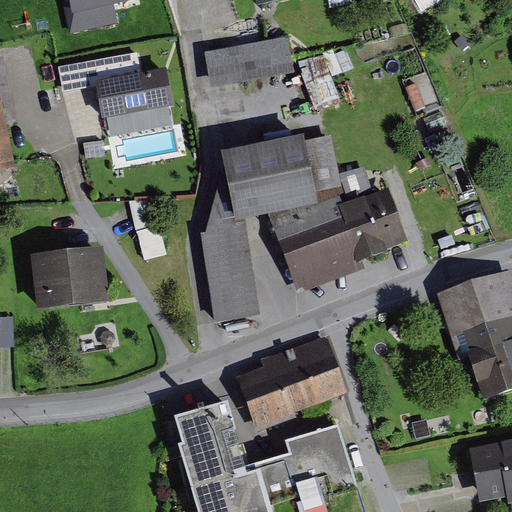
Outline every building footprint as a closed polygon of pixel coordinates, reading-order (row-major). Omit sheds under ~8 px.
[(142,0),(72,0),(77,21),(144,5),(142,0)] [(213,55),(220,90),(304,73),(296,37),(213,55)] [(312,107),(340,102),(335,73),(354,69),(350,50),(304,58),(312,107)] [(0,176),(26,171),(16,126),(25,124),(12,59),(0,61),(0,176)] [(177,70),(105,82),(111,121),(183,109),(177,70)] [(235,166),(247,225),(276,219),(331,208),(328,193),(349,189),(347,176),(339,138),(317,142),(316,138),(233,155),(235,166)] [(215,234),(248,229),(247,225),(235,166),(215,234)] [(276,219),(286,245),(352,221),(348,208),(381,196),(372,168),(347,176),(349,189),(328,193),(331,208),(276,219)] [(286,245),(305,296),(374,271),(372,265),(398,255),(396,250),(416,243),(397,190),(381,196),(348,208),(352,221),(286,245)] [(136,205),(138,230),(157,229),(155,203),(136,205)] [(141,233),(147,260),(169,255),(163,228),(141,233)] [(215,234),(209,235),(223,326),(270,319),(257,228),(248,229),(215,234)] [(113,249),(40,257),(46,313),(120,305),(113,249)] [(511,275),(447,295),(468,364),(481,361),(494,402),(511,396),(511,275)] [(268,361),(272,370),(246,379),(264,429),(354,396),(333,338),(268,361)] [(278,511),(312,502),(313,507),(308,508),(308,511),(340,511),(338,505),(334,506),(333,502),(368,492),(349,429),(296,445),(300,459),(256,471),(254,463),(257,462),(253,446),(247,448),(240,425),(242,425),(237,407),(188,421),(196,449),(190,451),(208,511),(278,511)] [(511,445),(479,451),(488,499),(489,505),(511,500),(511,445)]
